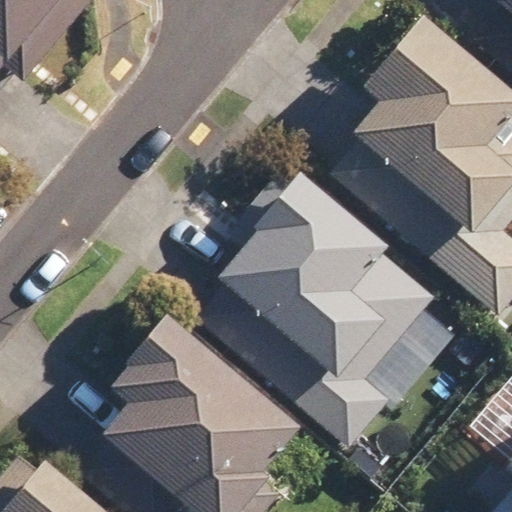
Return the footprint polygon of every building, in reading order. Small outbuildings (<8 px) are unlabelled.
[(0,0),(0,65),(50,11),(68,28),(87,6),(80,0),(0,0)] [(511,0),(483,0),(472,13),(481,20),(458,49),(511,91),(511,0)] [(337,159),(314,185),(483,330),(511,296),(511,254),(475,222),(499,194),(511,205),(511,119),(504,112),(497,120),(394,32),(333,103),(351,118),(325,149),(337,159)] [(198,308),(183,324),(335,457),(376,410),(334,373),(367,336),(386,353),(424,309),(279,182),(223,246),(230,253),(189,300),(198,308)] [(278,444),(142,334),(82,408),(99,422),(69,459),(82,470),(65,490),(92,511),(233,511),(246,496),(240,491),(278,444)] [(511,511),(511,396),(498,386),(465,428),(504,459),(481,488),(496,500),(486,511),(511,511)] [(61,511),(5,465),(0,471),(0,511),(61,511)]
